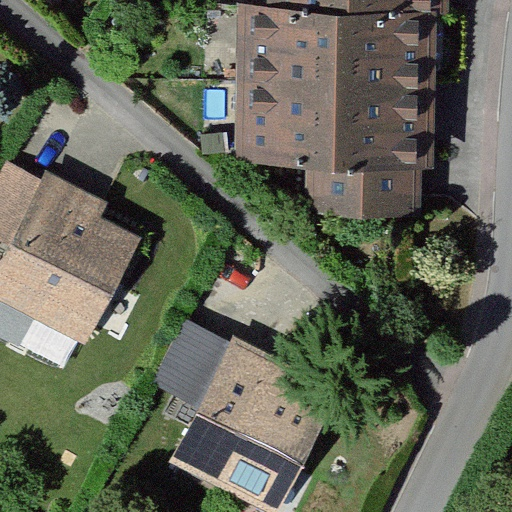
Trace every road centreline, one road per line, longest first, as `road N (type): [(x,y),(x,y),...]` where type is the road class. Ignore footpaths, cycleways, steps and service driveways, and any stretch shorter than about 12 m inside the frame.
road 1 (residential): [(0,1),(461,408)]
road 2 (residential): [(461,408),(507,324),(511,277)]
